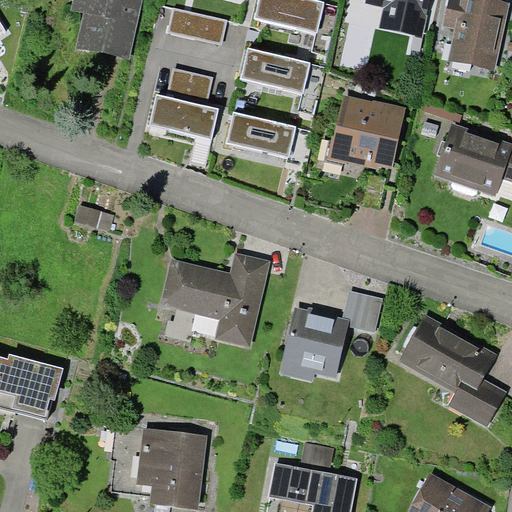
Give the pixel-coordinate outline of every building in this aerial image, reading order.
[(74,47),(129,59),(142,0),(72,0),(70,9),(82,12),(74,47)] [(302,0),(259,0),(254,21),(318,36),(325,5),(302,0)] [(379,28),(420,36),(427,0),(364,0),(364,3),(383,7),(379,28)] [(461,0),(448,62),(492,72),(508,1),(504,0),(461,0)] [(171,11),(164,42),(228,56),(235,26),(171,11)] [(253,49),(246,79),(310,94),(317,63),(253,49)] [(164,92),(157,122),(221,137),(228,106),(164,92)] [(327,154),(391,169),(404,108),(340,94),(327,154)] [(243,114),(236,144),(300,159),(307,128),(243,114)] [(433,174),(494,195),(501,175),(511,178),(511,144),(451,124),(433,174)] [(81,205),(76,222),(105,230),(110,214),(81,205)] [(214,340),(249,347),(268,261),(233,254),(229,273),(170,260),(160,305),(219,318),(214,340)] [(382,298),(350,290),(344,316),(351,318),(349,325),(374,331),(382,298)] [(337,374),(350,319),(297,307),(282,371),(314,378),(316,369),(337,374)] [(400,362),(455,392),(448,406),(487,428),(507,392),(482,379),(495,355),(425,316),(400,362)] [(0,357),(0,412),(45,422),(57,371),(0,357)] [(197,510),(207,436),(143,428),(136,484),(151,486),(149,504),(197,510)] [(351,511),(357,479),(274,464),(269,496),(313,504),(311,511),(351,511)] [(488,511),(491,508),(430,475),(409,511),(488,511)]
